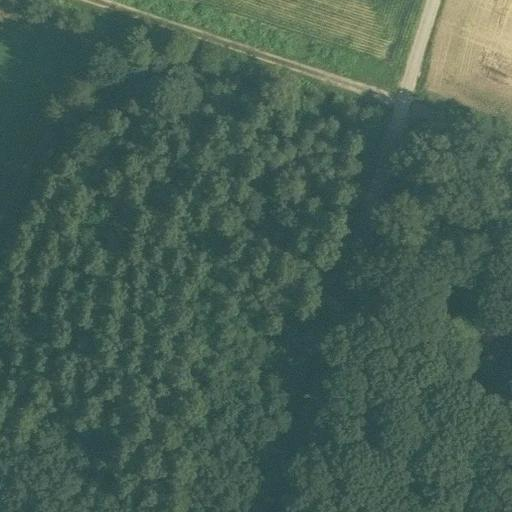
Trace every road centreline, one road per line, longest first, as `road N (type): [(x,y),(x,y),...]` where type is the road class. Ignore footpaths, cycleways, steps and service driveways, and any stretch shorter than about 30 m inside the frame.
road 1 (track): [(275,511),(441,0)]
road 2 (track): [(511,136),(93,0)]
